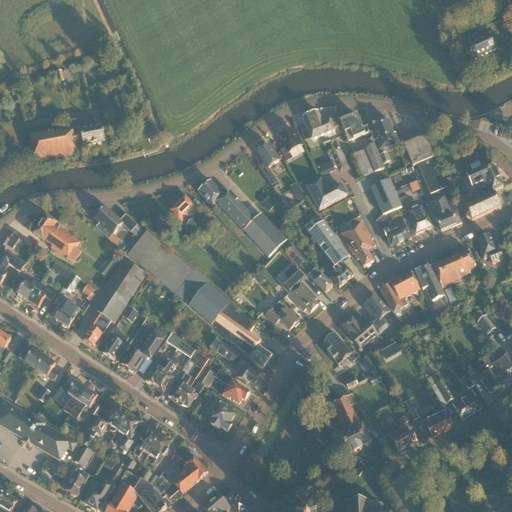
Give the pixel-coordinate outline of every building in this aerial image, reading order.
[(473,29),(470,22),(455,30),(464,48),(466,47),(473,62),(495,51),(488,36),(479,41),(473,29)] [(56,74),(58,84),(64,82),(62,73),(56,74)] [(312,142),(328,135),(334,132),(333,130),(339,128),(336,120),(323,125),(318,114),(303,120),(307,131),(302,133),(306,143),(311,141),(312,142)] [(367,129),(362,131),(357,117),(341,124),(348,143),(369,134),(367,129)] [(395,135),(394,136),(388,121),(373,126),(375,132),(378,141),(377,142),(380,151),(399,145),(395,135)] [(72,128),(29,136),(30,144),(32,151),(34,164),(69,158),(76,156),(76,154),(75,145),(82,144),(83,149),(105,145),(103,127),(80,132),(80,134),(74,135),(72,128)] [(301,148),(292,131),(280,137),(286,149),(280,152),(286,163),(293,160),(290,154),(301,148)] [(462,225),(426,138),(404,147),(407,155),(411,165),(413,169),(418,167),(433,203),(429,205),(441,234),(462,225)] [(271,188),(277,183),(268,170),(279,162),(268,146),(257,154),(264,165),(259,169),(271,188)] [(363,179),(375,175),(385,170),(383,166),(378,153),(375,146),(371,148),(365,152),(354,157),(363,179)] [(383,166),(390,164),(385,150),(378,153),(383,166)] [(405,168),(411,165),(407,155),(400,158),(405,168)] [(324,166),(328,175),(335,172),(331,163),(331,162),(326,165),(324,166)] [(503,189),(492,164),(466,176),(473,190),(474,190),(476,194),(489,188),(492,194),(503,189)] [(327,194),(320,181),(307,188),(320,212),(347,198),(343,189),(338,188),(327,194)] [(400,204),(399,201),(398,201),(397,198),(390,181),(370,190),(383,218),(402,209),(401,207),(400,204)] [(229,192),(224,197),(211,183),(199,194),(211,207),(211,208),(216,203),(244,234),(244,233),(269,260),(287,243),(262,216),(256,222),(229,192)] [(296,186),(290,189),(298,203),(304,200),(296,186)] [(398,201),(399,201),(400,204),(401,207),(408,203),(404,194),(397,198),(398,201)] [(462,209),(477,202),(473,194),(458,201),(462,209)] [(467,220),(472,223),(501,209),(495,195),(466,209),(464,214),(467,220)] [(180,222),(182,224),(197,210),(195,208),(185,198),(170,213),(179,223),(180,222)] [(269,214),(277,207),(270,199),(262,206),(269,214)] [(425,216),(421,208),(408,214),(412,222),(410,223),(416,236),(432,229),(426,216),(425,216)] [(126,217),(121,222),(106,209),(95,221),(112,236),(113,237),(114,236),(122,227),(131,234),(138,227),(126,217)] [(51,250),(73,265),(81,254),(76,250),(80,244),(59,229),(60,227),(46,217),(34,235),(53,248),(51,250)] [(360,225),(357,219),(352,222),(355,228),(352,230),(350,225),(343,228),(346,233),(341,237),(353,257),(354,256),(358,263),(359,261),(364,269),(374,263),(368,253),(376,248),(362,224),(360,225)] [(186,227),(195,236),(202,229),(193,220),(186,227)] [(407,230),(406,230),(402,221),(394,225),(396,229),(388,233),(387,232),(384,233),(391,250),(412,241),(407,230)] [(309,234),(326,257),(335,270),(328,275),(332,280),(339,289),(354,278),(346,268),(345,269),(342,264),(349,259),(324,224),(309,234)] [(138,227),(131,234),(137,240),(143,232),(138,227)] [(128,257),(188,308),(205,285),(195,277),(197,274),(148,233),(128,257)] [(11,237),(9,241),(16,246),(20,240),(13,235),(11,237)] [(112,236),(108,241),(116,249),(121,243),(114,236),(113,237),(112,236)] [(496,254),(489,238),(487,239),(486,238),(483,239),(483,240),(478,243),(482,252),(480,253),(484,262),(490,259),(493,266),(503,261),(499,253),(496,254)] [(12,253),(16,246),(9,241),(7,240),(3,247),(12,253)] [(285,256),(304,274),(312,267),(294,248),(285,256)] [(439,283),(443,290),(460,283),(459,280),(470,275),(469,273),(476,270),(468,252),(457,257),(457,256),(438,264),(438,265),(433,267),(440,282),(439,283)] [(9,266),(21,274),(26,267),(18,262),(5,253),(0,260),(0,285),(1,286),(7,276),(3,274),(9,266)] [(96,332),(104,319),(115,326),(147,277),(123,261),(105,290),(103,292),(110,296),(89,328),(92,330),(84,343),(94,349),(103,336),(96,332)] [(60,277),(63,272),(55,266),(51,272),(60,277)] [(442,291),(443,290),(439,283),(440,282),(433,267),(429,270),(428,267),(420,271),(421,271),(415,274),(423,292),(426,290),(431,303),(445,297),(442,291)] [(306,310),(310,315),(319,307),(315,303),(317,300),(303,284),(307,280),(299,272),(282,288),(290,296),(289,297),(304,313),(306,310)] [(325,296),(328,293),(333,288),(321,277),(316,272),(309,279),(314,284),(325,296)] [(400,312),(404,309),(408,307),(405,302),(407,301),(405,299),(420,291),(411,274),(390,286),(390,287),(380,292),(394,315),(400,312)] [(28,304),(39,286),(23,275),(18,282),(25,286),(18,297),(28,304)] [(260,276),(255,280),(259,284),(263,280),(260,276)] [(80,282),(73,277),(63,290),(71,296),(80,282)] [(39,286),(28,304),(38,310),(45,299),(51,303),(56,297),(39,286)] [(90,299),(95,291),(88,286),(83,294),(90,299)] [(248,359),(264,369),(272,358),(258,347),(261,343),(250,334),(255,328),(230,305),(206,286),(189,308),(212,327),(250,357),(248,359)] [(450,290),(445,293),(452,307),(456,303),(450,290)] [(368,324),(379,337),(390,327),(384,319),(390,314),(376,297),(364,308),(373,320),(368,324)] [(61,312),(55,321),(69,330),(75,321),(81,311),(67,303),(61,312)] [(286,310),(280,304),(272,312),(266,318),(275,327),(280,322),(290,332),(299,323),(286,310)] [(458,314),(462,311),(461,306),(457,304),(453,307),(454,313),(458,314)] [(503,311),(509,320),(511,317),(511,311),(508,307),(506,309),(503,304),(497,309),(500,314),(503,311)] [(123,317),(133,323),(139,315),(129,309),(123,317)] [(496,330),(486,318),(485,318),(480,312),(473,318),(478,324),(477,324),(487,337),(496,330)] [(358,322),(356,324),(352,321),(350,323),(349,322),(343,326),(344,327),(343,329),(353,340),(352,341),(360,351),(377,336),(367,325),(363,328),(358,322)] [(167,336),(157,329),(153,335),(152,334),(137,356),(131,353),(126,361),(127,362),(124,367),(135,375),(146,358),(151,361),(164,342),(163,342),(167,336)] [(511,331),(510,329),(502,336),(505,339),(511,333),(511,331)] [(0,334),(0,347),(1,349),(0,350),(0,355),(1,356),(11,341),(0,334)] [(177,351),(182,343),(180,341),(170,335),(165,343),(177,351)] [(353,364),(360,358),(355,353),(352,356),(335,336),(323,346),(329,353),(328,354),(339,368),(349,359),(353,364)] [(491,339),(486,343),(492,349),(493,348),(497,345),(491,339)] [(124,348),(116,343),(111,340),(102,355),(115,363),(124,348)] [(233,366),(238,359),(240,357),(216,340),(210,350),(233,366)] [(182,343),(177,351),(191,360),(196,352),(182,343)] [(37,372),(45,359),(33,352),(30,357),(24,353),(19,360),(26,364),(37,372)] [(458,358),(462,364),(466,361),(464,358),(469,355),(467,353),(458,358)] [(1,362),(7,365),(12,358),(6,354),(1,362)] [(198,363),(202,358),(197,354),(193,360),(198,363)] [(511,359),(509,362),(504,356),(493,366),(499,373),(507,383),(511,379),(511,359)] [(479,379),(490,395),(500,388),(488,371),(493,368),(487,358),(482,362),(486,367),(478,373),(481,377),(479,379)] [(45,359),(37,372),(48,379),(55,383),(59,376),(53,372),(56,367),(45,359)] [(249,383),(254,387),(261,375),(249,367),(249,366),(238,359),(233,366),(231,368),(234,370),(235,368),(242,373),(238,379),(247,386),(249,383)] [(166,364),(161,360),(156,369),(146,383),(154,388),(170,363),(168,361),(166,364)] [(163,394),(173,380),(170,378),(177,367),(170,363),(154,388),(163,394)] [(372,365),(366,369),(371,376),(376,372),(372,365)] [(464,371),(470,379),(476,376),(471,367),(464,371)] [(189,391),(180,405),(188,410),(194,400),(195,401),(204,388),(208,391),(217,377),(210,373),(202,386),(199,384),(193,393),(189,391)] [(442,408),(447,405),(455,401),(443,383),(441,383),(436,375),(429,380),(430,380),(428,382),(432,389),(431,389),(442,408)] [(180,405),(189,391),(185,388),(191,379),(186,376),(177,389),(178,390),(172,399),(180,405)] [(380,377),(369,382),(372,387),(382,382),(380,377)] [(243,401),(245,403),(250,395),(227,380),(223,385),(228,388),(223,397),(230,402),(231,401),(239,406),(243,401)] [(345,384),(348,391),(358,386),(354,380),(345,384)] [(465,386),(469,391),(475,387),(471,382),(465,386)] [(76,384),(68,396),(72,399),(63,412),(70,416),(73,412),(75,408),(87,391),(76,384)] [(50,399),(56,403),(64,391),(57,387),(50,399)] [(50,395),(45,391),(38,401),(39,401),(37,404),(42,407),(50,395)] [(87,391),(75,408),(73,412),(70,416),(76,421),(85,407),(90,410),(98,398),(87,391)] [(320,401),(331,396),(329,391),(318,396),(320,401)] [(452,406),(463,421),(482,409),(471,393),(452,406)] [(206,408),(212,399),(207,395),(201,405),(206,408)] [(344,459),(354,454),(354,455),(362,451),(362,450),(371,445),(362,427),(361,427),(351,407),(356,405),(352,397),(331,407),(345,435),(335,440),(338,446),(333,448),(336,456),(342,453),(344,459)] [(235,417),(225,410),(227,408),(221,404),(216,401),(210,410),(215,413),(209,421),(213,424),(211,426),(218,431),(220,429),(228,434),(232,427),(230,425),(235,417)] [(413,424),(420,420),(412,402),(404,405),(413,424)] [(32,446),(60,462),(67,450),(72,453),(76,448),(3,404),(0,409),(0,410),(5,413),(0,421),(0,426),(25,441),(23,445),(31,450),(32,446)] [(90,416),(96,420),(102,410),(96,406),(90,416)] [(423,418),(433,439),(452,430),(442,408),(423,418)] [(117,433),(128,417),(116,409),(111,417),(109,416),(104,424),(99,420),(91,431),(97,435),(101,437),(108,427),(110,429),(109,431),(110,433),(113,435),(115,434),(116,433),(117,433)] [(46,422),(50,416),(44,413),(41,419),(46,422)] [(128,417),(117,433),(127,439),(120,450),(127,454),(134,443),(132,442),(137,434),(135,433),(141,425),(128,417)] [(402,426),(409,424),(406,417),(406,418),(401,419),(400,420),(402,426)] [(65,425),(62,431),(70,436),(74,431),(65,425)] [(411,433),(409,434),(406,429),(390,436),(399,453),(417,444),(411,433)] [(91,431),(88,436),(90,437),(94,439),(97,435),(91,431)] [(84,446),(90,437),(88,436),(86,434),(80,444),(84,446)] [(149,457),(160,439),(153,434),(149,439),(145,437),(137,450),(138,450),(134,456),(138,459),(143,453),(149,457)] [(160,439),(149,457),(156,463),(154,466),(157,468),(159,464),(160,465),(168,452),(166,450),(169,444),(160,439)] [(74,463),(84,469),(93,454),(83,448),(74,463)] [(194,458),(193,458),(183,450),(175,461),(177,463),(174,466),(181,473),(170,482),(183,496),(208,474),(194,458)] [(131,473),(136,465),(129,461),(125,469),(131,473)] [(109,482),(117,487),(124,474),(116,469),(109,482)] [(86,483),(89,478),(78,471),(71,482),(72,482),(66,493),(70,495),(71,497),(74,499),(76,499),(77,499),(86,483)] [(152,477),(146,472),(141,480),(153,488),(158,479),(153,475),(152,477)] [(163,511),(166,510),(165,509),(166,508),(150,488),(126,473),(119,486),(122,488),(107,511),(130,511),(132,508),(135,511),(163,511)] [(84,505),(96,511),(97,511),(112,488),(106,484),(99,495),(92,491),(84,505)] [(0,504),(0,511),(12,511),(18,503),(5,495),(0,504)] [(227,501),(236,511),(244,511),(247,510),(233,495),(231,495),(227,499),(227,501)] [(227,511),(231,509),(220,496),(204,510),(205,511),(227,511)]
